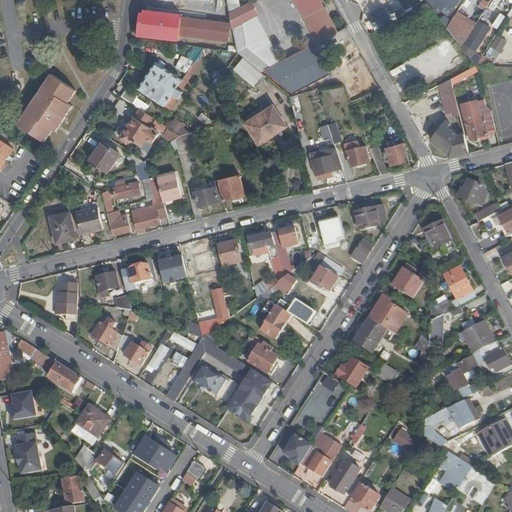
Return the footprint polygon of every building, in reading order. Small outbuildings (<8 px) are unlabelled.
[(226,0),(229,14),(241,7),(239,0),(226,0)] [(295,0),(317,43),(337,33),(319,0),(295,0)] [(459,0),(427,0),(448,16),(459,0)] [(494,0),(488,7),(495,12),(503,2),(501,0),(494,0)] [(251,2),(241,7),(229,14),(233,30),(244,24),(258,16),(251,2)] [(375,28),(400,13),(393,2),(368,17),(375,28)] [(181,29),(180,35),(228,41),(230,24),(183,17),(182,19),(181,18),(182,15),(144,9),(144,13),(141,12),(137,35),(178,41),(180,28),(181,29)] [(502,23),(509,12),(504,9),(497,20),(502,23)] [(474,28),(454,16),(447,29),(462,47),(463,44),(474,28)] [(474,28),(463,44),(476,52),(491,28),(479,20),(474,28)] [(244,24),(233,30),(236,49),(248,47),(244,24)] [(498,37),(487,54),(496,60),(507,43),(498,37)] [(321,63),(312,46),(274,66),(284,83),(321,63)] [(172,110),(210,49),(196,47),(188,59),(181,55),(177,67),(182,70),(174,76),(157,64),(141,89),(172,110)] [(261,72),(244,58),(235,69),(257,88),(266,77),(261,72)] [(478,72),(477,66),(451,79),(452,85),(478,72)] [(73,105),(68,102),(77,90),(51,73),(18,124),(45,142),(53,129),(56,131),(73,105)] [(351,101),(366,97),(360,79),(345,84),(351,101)] [(454,119),(460,117),(452,85),(451,79),(439,84),(447,115),(453,114),(454,119)] [(122,97),(145,113),(149,106),(126,91),(122,97)] [(492,132),(487,108),(479,110),(476,102),(462,106),(470,140),(479,139),(479,140),(489,138),(488,133),(492,132)] [(274,106),(246,123),(259,143),(286,126),(274,106)] [(141,146),(152,129),(135,118),(124,135),(141,146)] [(205,129),(208,140),(236,133),(233,121),(205,129)] [(469,154),(465,134),(458,135),(448,128),(451,124),(447,121),(432,141),(449,155),(450,158),(469,154)] [(168,128),(180,136),(183,130),(172,123),(168,128)] [(335,123),(328,125),(332,136),(334,143),(341,141),(335,123)] [(180,136),(168,128),(164,136),(173,142),(176,139),(180,136)] [(192,133),(180,136),(176,139),(180,154),(196,150),(192,133)] [(334,143),(332,136),(328,137),(331,149),(312,154),(317,177),(343,170),(334,143)] [(0,167),(12,149),(0,140),(0,167)] [(107,172),(119,154),(102,143),(90,161),(107,172)] [(367,147),(358,149),(357,145),(345,148),(350,168),(370,163),(367,147)] [(391,166),(409,161),(404,145),(387,150),(391,166)] [(371,150),(382,175),(389,173),(377,147),(371,150)] [(68,172),(60,184),(71,191),(79,179),(68,172)] [(159,181),(163,197),(164,200),(164,201),(183,197),(178,177),(159,181)] [(225,201),(244,196),(240,177),(220,182),(225,201)] [(117,187),(113,189),(116,201),(141,194),(138,182),(127,184),(126,180),(116,183),(117,187)] [(468,181),(466,187),(464,186),(459,196),(476,204),(483,187),(468,181)] [(195,193),(198,208),(220,203),(217,188),(195,193)] [(138,234),(146,232),(145,229),(162,225),(160,218),(168,216),(164,201),(164,200),(152,203),(153,206),(132,211),(138,234)] [(110,201),(105,202),(113,236),(129,232),(125,216),(115,218),(110,201)] [(475,215),(479,222),(499,212),(495,205),(475,215)] [(82,234),(104,228),(98,207),(76,212),(82,234)] [(361,231),(380,227),(380,224),(388,222),(384,207),(357,213),(361,231)] [(511,233),(511,210),(500,217),(510,235),(511,233)] [(71,214),(51,219),(57,244),(77,239),(71,214)] [(426,230),(435,250),(454,240),(444,221),(426,230)] [(273,234),(278,250),(283,249),(284,250),(300,246),(295,229),(273,234)] [(278,250),(273,234),(249,240),(253,256),(278,250)] [(224,268),(243,263),(238,241),(219,246),(224,268)] [(353,258),(363,265),(374,248),(364,241),(353,258)] [(190,254),(183,255),(184,257),(186,268),(193,266),(190,254)] [(319,254),(315,260),(341,276),(344,270),(319,254)] [(511,255),(503,260),(511,275),(511,255)] [(186,268),(184,257),(161,263),(164,278),(166,285),(172,283),(173,286),(178,285),(177,282),(176,276),(188,274),(186,268)] [(286,278),(281,259),(273,261),(280,282),(286,278)] [(290,275),(296,278),(308,270),(303,265),(290,275)] [(416,270),(407,265),(405,269),(413,275),(416,270)] [(150,266),(123,273),(128,292),(135,290),(134,286),(153,281),(150,266)] [(322,267),(312,284),(322,290),(324,287),(332,292),(340,278),(322,267)] [(393,285),(414,298),(424,281),(413,275),(405,269),(404,268),(393,285)] [(446,276),(458,300),(474,291),(462,268),(446,276)] [(121,288),(117,273),(98,278),(102,297),(110,295),(109,291),(121,288)] [(188,274),(176,276),(177,282),(189,279),(188,274)] [(286,278),(280,282),(262,296),(267,299),(283,286),(285,287),(283,291),(288,294),(298,279),(296,278),(290,275),(286,278)] [(508,297),(511,294),(511,282),(511,281),(502,285),(508,297)] [(260,295),(268,290),(263,283),(255,288),(260,295)] [(67,304),(68,284),(64,284),(64,294),(57,294),(57,304),(67,304)] [(79,284),(68,284),(67,304),(78,305),(79,284)] [(230,319),(223,290),(213,293),(219,319),(208,327),(206,320),(199,322),(201,327),(203,339),(210,334),(230,319)] [(370,319),(396,335),(409,316),(392,305),(394,302),(385,296),(370,319)] [(118,300),(120,309),(125,310),(132,311),(129,297),(118,300)] [(430,322),(444,314),(456,309),(451,302),(438,308),(436,306),(431,308),(430,322)] [(290,313),(292,315),(309,326),(316,315),(296,303),(290,313)] [(277,340),(292,315),(290,313),(277,306),(262,330),(277,340)] [(122,321),(128,324),(130,320),(132,311),(125,310),(122,321)] [(137,322),(139,314),(132,311),(130,320),(137,322)] [(443,343),(444,314),(430,322),(429,341),(429,350),(443,343)] [(104,326),(113,332),(118,324),(109,319),(104,326)] [(396,335),(370,319),(356,341),(373,352),(384,336),(399,346),(403,340),(396,335)] [(480,352),(497,343),(486,321),(462,333),(473,355),(480,352)] [(190,323),(186,332),(203,339),(201,327),(190,323)] [(123,338),(113,332),(104,326),(101,324),(93,336),(119,353),(120,348),(123,338)] [(177,328),(171,326),(164,340),(168,343),(177,328)] [(176,332),(171,340),(194,353),(198,345),(176,332)] [(203,339),(214,345),(219,348),(223,342),(210,334),(203,339)] [(274,348),(254,335),(250,340),(259,346),(249,361),(268,374),(279,357),(272,352),(274,348)] [(131,338),(124,336),(123,338),(120,348),(127,350),(131,338)] [(429,350),(429,341),(423,337),(418,343),(416,341),(413,346),(425,353),(429,356),(429,350)] [(219,348),(214,345),(203,339),(199,345),(198,347),(207,353),(248,379),(253,370),(219,348)] [(17,348),(19,350),(25,342),(22,340),(17,348)] [(31,358),(37,350),(25,342),(19,350),(31,358)] [(144,343),(141,348),(133,344),(125,356),(142,367),(153,349),(144,343)] [(497,343),(480,352),(483,358),(489,356),(491,360),(486,362),(491,371),(495,369),(497,373),(510,366),(502,349),(501,349),(497,343)] [(157,375),(169,347),(161,344),(148,371),(157,375)] [(184,369),(167,397),(175,401),(175,402),(207,353),(198,347),(184,369)] [(73,393),(82,379),(37,350),(31,358),(52,371),(49,378),(73,393)] [(0,380),(12,378),(8,352),(0,353),(0,380)] [(458,403),(473,395),(464,376),(482,365),(479,360),(477,361),(473,355),(432,376),(434,381),(443,377),(444,379),(448,377),(455,390),(453,391),(458,403)] [(347,368),(344,367),(338,375),(356,387),(369,368),(353,358),(347,368)] [(392,385),(400,374),(384,363),(376,375),(392,385)] [(193,381),(213,394),(223,377),(203,365),(193,381)] [(253,370),(248,379),(228,409),(250,423),(277,383),(255,369),(253,370)] [(223,377),(213,394),(218,397),(228,381),(223,377)] [(467,402),(476,421),(480,419),(470,400),(467,402)] [(462,429),(476,421),(467,402),(454,409),(457,414),(455,415),(462,429)] [(78,424),(99,438),(110,421),(89,407),(78,424)] [(432,417),(426,420),(425,428),(435,423),(432,417)] [(482,435),(493,457),(511,447),(511,433),(506,422),(482,435)] [(417,439),(401,430),(393,442),(409,452),(417,439)] [(37,433),(18,437),(20,447),(17,447),(18,456),(17,456),(19,467),(21,467),(23,475),(43,471),(37,433)] [(314,446),(302,464),(323,477),(343,446),(322,433),(314,446)] [(314,446),(298,436),(286,454),(294,459),(293,461),(301,466),(302,464),(314,446)] [(436,436),(432,441),(442,447),(445,442),(436,436)] [(445,442),(442,447),(450,452),(466,463),(469,458),(453,448),(462,443),(460,438),(449,444),(445,442)] [(139,451),(144,454),(142,458),(161,470),(163,467),(168,471),(176,458),(164,450),(166,447),(160,444),(158,447),(147,439),(139,451)] [(442,447),(432,441),(428,439),(425,445),(446,458),(450,452),(442,447)] [(95,454),(92,459),(116,476),(124,464),(100,447),(95,454)] [(79,460),(87,466),(92,459),(95,454),(87,448),(79,460)] [(444,462),(455,469),(446,483),(459,491),(474,468),(466,463),(450,452),(446,458),(444,462)] [(181,469),(187,473),(194,462),(188,458),(181,469)] [(362,471),(346,461),(331,486),(346,495),(362,471)] [(194,462),(187,473),(196,479),(203,468),(194,462)] [(455,469),(444,462),(441,465),(450,470),(441,485),(457,495),(459,491),(446,483),(455,469)] [(136,472),(117,511),(150,511),(164,485),(136,472)] [(63,481),(67,505),(84,502),(80,478),(63,481)] [(101,496),(89,479),(84,483),(95,500),(101,496)] [(372,511),(382,497),(362,485),(352,501),(369,511),(372,511)] [(403,511),(411,500),(393,489),(381,508),(387,511),(403,511)] [(511,489),(510,491),(503,502),(508,505),(511,498),(511,489)] [(164,511),(180,511),(183,508),(172,501),(164,511)]
